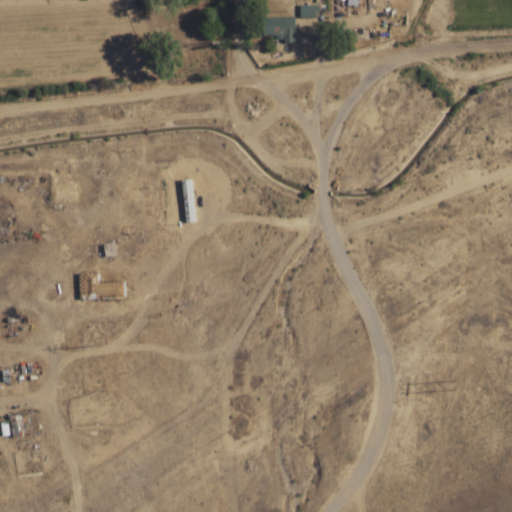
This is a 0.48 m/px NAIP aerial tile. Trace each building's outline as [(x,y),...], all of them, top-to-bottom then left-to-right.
[(284,35),(284,43),(296,43),(296,17),(263,17),(263,35),(284,35)] [(194,222),(190,179),(180,180),(184,223),(194,222)] [(60,198),(74,198),(74,184),(60,184),(60,198)] [(117,258),(115,242),(93,245),(95,261),(117,258)] [(125,281),(99,281),(99,272),(79,272),(79,301),(125,301),(125,281)]
